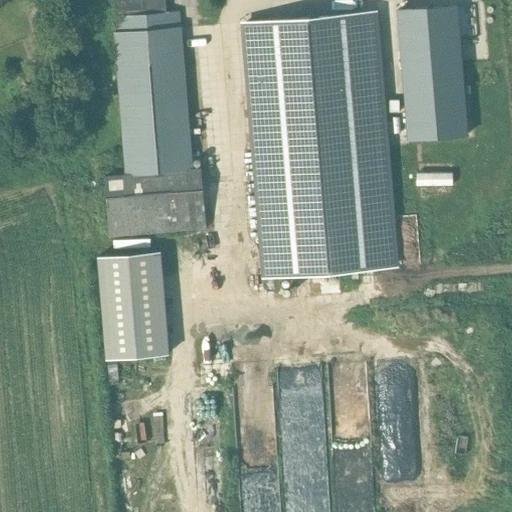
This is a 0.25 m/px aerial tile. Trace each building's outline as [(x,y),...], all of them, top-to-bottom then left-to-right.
[(190,170),(178,12),(167,12),(165,0),(113,0),(127,174),(105,176),(109,236),(192,230),(192,234),(206,233),(201,169),(190,170)] [(456,3),(396,9),(407,137),(467,132),(456,3)] [(240,23),(254,183),(261,276),(261,277),(364,268),(398,266),(377,12),(376,12),(329,15),(280,20),(240,23)] [(451,171),(429,171),(429,183),(451,183),(451,171)] [(105,359),(169,354),(169,353),(161,251),(97,256),(106,358),(105,359)]
